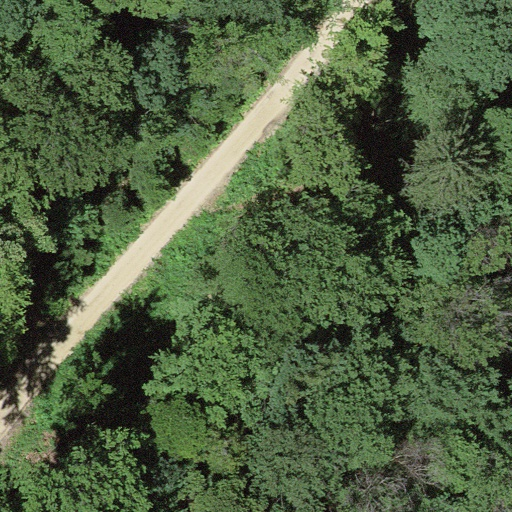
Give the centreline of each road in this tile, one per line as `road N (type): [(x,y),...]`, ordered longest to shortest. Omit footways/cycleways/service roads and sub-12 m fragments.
road 1 (track): [(0,409),(287,71),(357,0)]
road 2 (track): [(511,120),(349,151),(135,288),(104,290)]
